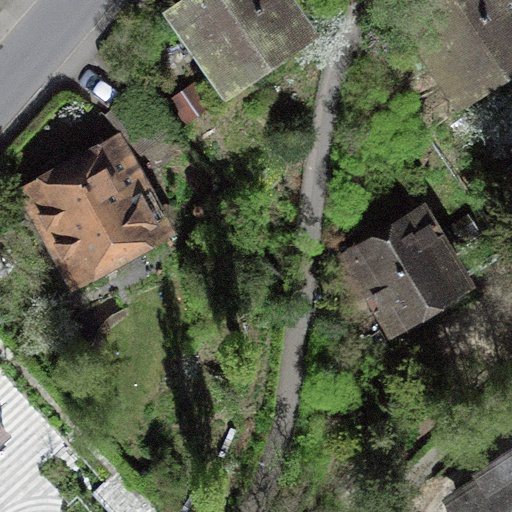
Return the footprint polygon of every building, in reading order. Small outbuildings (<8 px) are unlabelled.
[(156,0),(153,2),(213,86),(306,21),(291,0),(156,0)] [(511,0),(411,0),(391,15),(448,97),(511,52),(511,0)] [(135,78),(101,109),(136,147),(170,115),(135,78)] [(61,153),(5,181),(54,279),(163,225),(114,127),(61,153)] [(360,295),(377,324),(463,274),(415,192),(367,220),(319,248),(350,301),(360,295)] [(404,388),(383,407),(403,430),(424,412),(404,388)] [(464,471),(433,491),(445,511),(511,511),(511,432),(460,465),(464,471)]
